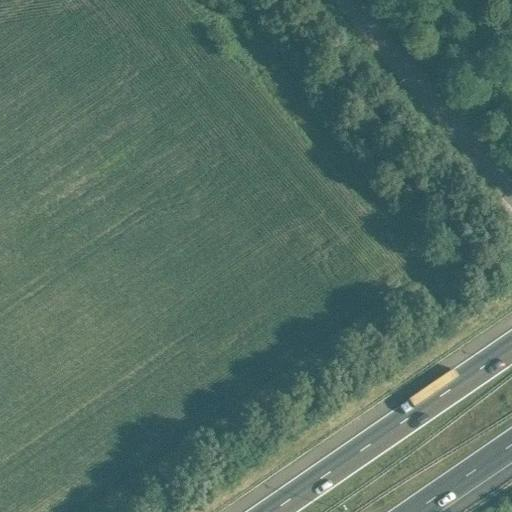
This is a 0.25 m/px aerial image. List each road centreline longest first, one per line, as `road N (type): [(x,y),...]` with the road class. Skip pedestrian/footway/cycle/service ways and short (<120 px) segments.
road 1 (motorway): [(511,347),(274,511)]
road 2 (tertiary): [(511,192),(345,0)]
road 3 (motorway): [(412,511),(511,443)]
